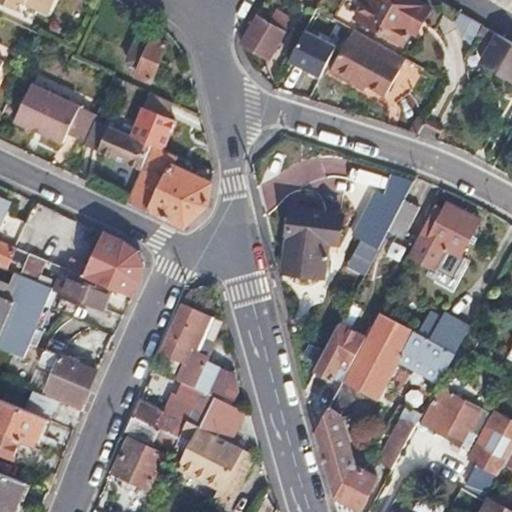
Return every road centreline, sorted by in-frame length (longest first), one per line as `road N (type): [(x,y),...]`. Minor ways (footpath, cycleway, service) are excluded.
road 1 (residential): [(226,109),(296,115),(511,198)]
road 2 (residential): [(182,251),(74,511)]
road 3 (residential): [(312,511),(239,253)]
road 4 (residential): [(182,251),(0,164)]
road 5 (residential): [(239,253),(226,109)]
